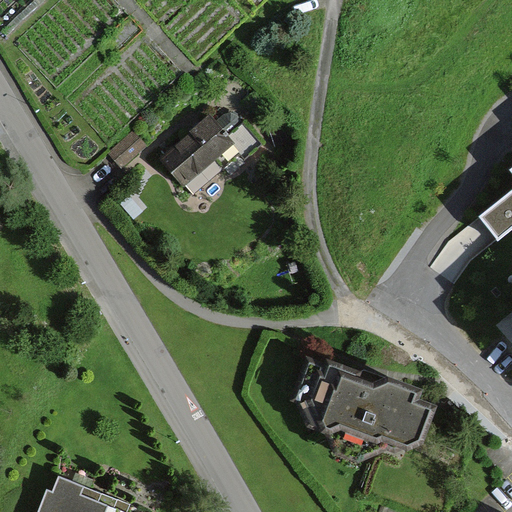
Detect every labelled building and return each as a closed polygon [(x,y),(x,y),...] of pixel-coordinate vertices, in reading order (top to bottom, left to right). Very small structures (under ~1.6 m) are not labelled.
[(59,89),(131,22),(109,0),(57,0),(14,40),(59,89)] [(248,15),(233,0),(135,0),(195,64),(248,15)] [(109,141),(180,75),(139,31),(68,97),(109,141)] [(209,118),(162,159),(186,187),(234,146),(209,118)] [(511,193),(481,217),(498,239),(511,227),(511,169),(511,170),(511,169),(511,193)] [(400,454),(419,443),(431,406),(415,401),(418,390),(382,379),(379,388),(368,385),(350,379),(353,371),(325,362),(323,366),(306,361),(295,395),(308,431),(325,436),(331,455),(354,463),(386,450),(400,454)] [(143,511),(86,488),(90,479),(65,468),(58,485),(53,483),(40,511),(143,511)]
